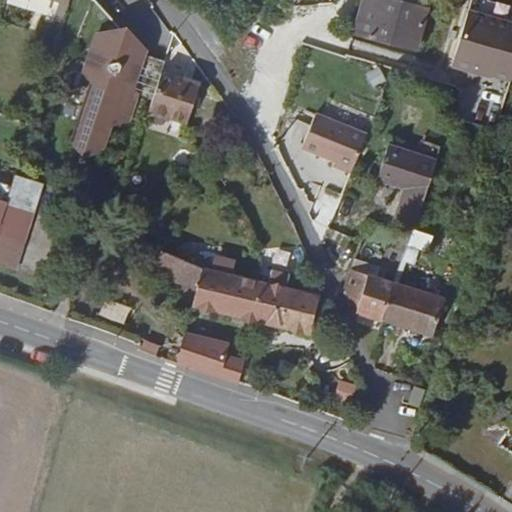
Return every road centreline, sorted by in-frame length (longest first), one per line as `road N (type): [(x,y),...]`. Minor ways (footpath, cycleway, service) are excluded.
road 1 (residential): [(382,452),(384,409),(373,375),(293,203),(244,110),(163,0)]
road 2 (secondary): [(0,320),(229,407),(382,452)]
road 3 (unknown): [(244,110),(296,13),(310,5),(350,10),(485,58)]
road 4 (secondary): [(382,452),(486,511)]
